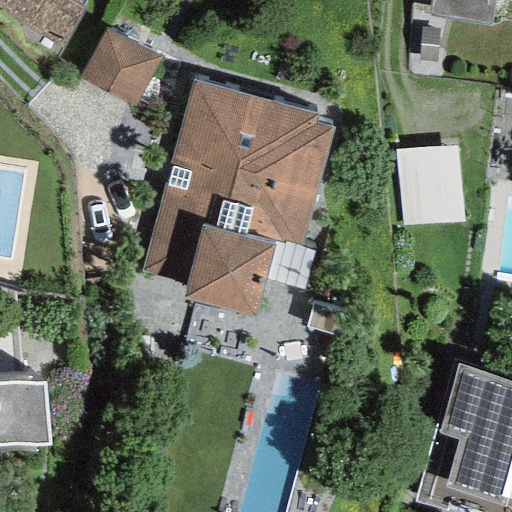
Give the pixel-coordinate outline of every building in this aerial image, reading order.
[(84,10),(68,0),(0,0),(0,8),(60,47),(84,10)] [(491,27),(495,0),(432,0),(430,18),(491,27)] [(161,58),(105,30),(80,79),(136,107),(161,58)] [(317,115),(194,80),(139,271),(185,284),(181,297),(253,317),(264,279),(304,291),(315,253),(298,248),(332,129),(315,124),(317,115)] [(400,136),(404,214),(466,210),(462,133),(400,136)] [(443,511),(511,511),(511,381),(457,365),(413,502),(443,511)] [(0,384),(0,447),(48,445),(44,382),(0,384)]
